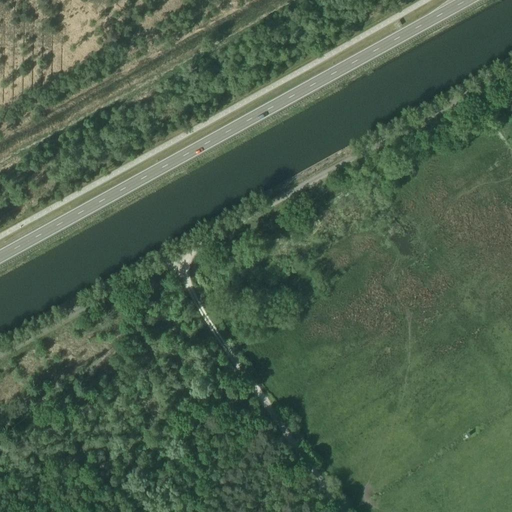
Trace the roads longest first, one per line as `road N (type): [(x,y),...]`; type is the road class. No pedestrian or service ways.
road 1 (unclassified): [(0,350),(511,68)]
road 2 (secondary): [(0,259),(470,0)]
road 3 (track): [(337,511),(156,262)]
